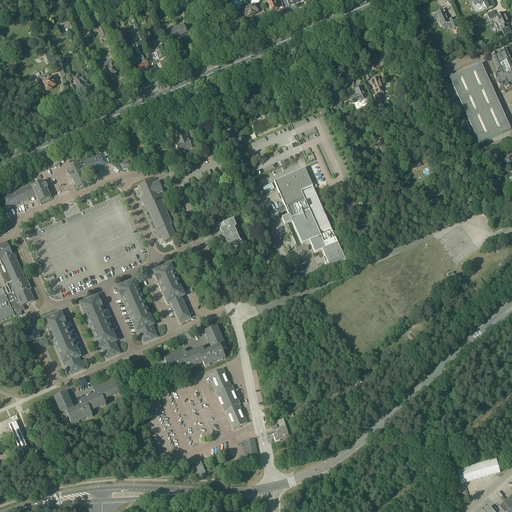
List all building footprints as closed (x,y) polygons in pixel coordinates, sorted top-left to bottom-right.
[(231,0),(236,12),(241,10),(241,11),(240,11),(244,19),(247,18),(251,17),(251,16),(248,8),(244,9),(240,1),(237,2),(236,0),(231,0)] [(258,12),(254,5),(259,3),(257,0),(253,0),(251,5),(252,6),(248,8),(251,16),(252,15),(253,16),(254,15),(254,14),(255,14),(255,13),(258,12)] [(272,0),(268,0),(266,1),(271,12),(277,9),(276,8),(278,7),(278,6),(276,1),(274,2),(272,0)] [(484,2),(483,0),(473,0),(474,2),(472,3),(474,7),(482,4),(484,8),(485,7),(486,10),(492,7),(490,2),(486,3),(486,2),(484,2)] [(440,27),(449,24),(449,25),(450,24),(452,31),(458,28),(457,28),(460,27),(457,19),(454,20),(454,19),(448,21),(444,10),(436,14),(439,22),(438,22),(440,27)] [(496,24),(506,19),(504,14),(495,18),(493,12),(486,15),(489,21),(494,19),(496,24)] [(188,20),(185,13),(180,15),(183,21),(185,24),(189,22),(188,20)] [(32,31),(36,29),(31,19),(27,21),(32,31)] [(501,31),(504,37),(510,34),(507,25),(509,24),(506,19),(496,24),(494,24),(497,29),(496,30),(497,32),(501,31)] [(180,28),(176,30),(180,38),(186,34),(182,25),(179,27),(180,28)] [(101,39),(107,37),(103,27),(97,29),(101,39)] [(180,38),(176,30),(172,32),(170,28),(166,30),(168,33),(169,32),(173,41),(180,38)] [(148,42),(145,36),(143,37),(149,51),(152,50),(148,42)] [(165,58),(161,50),(163,49),(161,43),(155,46),(157,49),(154,50),(155,55),(154,55),(156,60),(158,59),(159,61),(165,58)] [(496,55),(492,57),(490,58),(498,74),(493,76),(495,81),(496,82),(495,82),(496,84),(497,84),(497,85),(499,90),(504,88),(505,91),(511,88),(511,65),(508,56),(506,51),(500,53),(500,54),(499,54),(499,53),(497,54),(497,55),(496,55)] [(51,52),(45,54),(50,66),(55,63),(51,52)] [(115,53),(110,55),(113,62),(118,60),(115,53)] [(139,54),(137,55),(144,71),(149,69),(146,61),(144,61),(142,57),(140,57),(139,54)] [(135,55),(137,59),(134,60),(137,65),(135,65),(139,73),(144,71),(137,55),(135,55)] [(113,65),(110,60),(107,61),(107,62),(103,64),(106,71),(106,72),(103,73),(106,78),(109,77),(109,78),(111,77),(113,77),(113,76),(117,74),(113,65)] [(63,79),(68,77),(62,62),(57,65),(63,79)] [(481,65),(449,79),(479,145),(510,131),(501,109),(496,111),(490,98),(494,96),(481,65)] [(78,91),(87,88),(87,87),(88,87),(87,84),(87,83),(85,77),(80,79),(79,76),(73,79),(78,91)] [(39,80),(37,81),(38,82),(41,88),(43,87),(46,92),(51,90),(50,89),(55,87),(51,79),(50,79),(46,81),(45,77),(39,80)] [(382,101),(381,98),(383,97),(383,95),(382,93),(384,93),(378,80),(370,84),(376,96),(373,98),(376,104),(382,101)] [(367,100),(361,88),(354,91),(356,96),(350,99),(352,104),(359,101),(360,103),(367,100)] [(184,124),(179,127),(179,126),(168,130),(170,135),(173,134),(178,144),(174,146),(178,154),(192,148),(188,140),(187,140),(184,133),(188,131),(184,124)] [(107,165),(103,154),(76,166),(76,168),(69,172),(70,175),(69,176),(70,179),(72,179),(77,190),(88,186),(83,175),(107,165)] [(501,165),(503,165),(504,170),(511,166),(511,163),(511,162),(511,160),(510,155),(505,157),(506,160),(504,161),(503,159),(499,161),(501,165)] [(130,167),(127,162),(120,166),(122,170),(130,167)] [(304,169),(274,183),(288,216),(283,218),(282,219),(285,226),(287,225),(291,223),(301,245),(309,242),(310,245),(312,248),(314,253),(314,254),(321,251),(324,257),(326,262),(328,265),(329,269),(345,262),(312,187),(304,170),(304,169)] [(175,239),(170,226),(171,225),(161,202),(163,201),(160,194),(163,193),(158,183),(155,184),(153,180),(139,186),(145,198),(141,200),(146,209),(148,209),(157,231),(155,232),(157,237),(161,235),(164,243),(175,239)] [(35,184),(1,199),(6,209),(36,196),(39,204),(51,199),(46,190),(47,189),(46,186),(45,187),(43,183),(36,186),(35,184)] [(221,234),(218,235),(222,242),(225,241),(228,248),(227,248),(229,252),(235,249),(236,251),(239,250),(238,248),(243,246),(240,238),(239,238),(234,228),(236,228),(233,220),(220,225),(222,229),(220,230),(221,234)] [(0,276),(5,288),(0,290),(0,322),(13,316),(14,319),(21,316),(20,313),(24,311),(23,308),(34,303),(29,291),(30,291),(25,279),(24,280),(13,256),(12,256),(6,243),(0,245),(0,276)] [(170,265),(152,273),(166,305),(170,303),(179,324),(190,319),(181,299),(184,297),(170,265)] [(134,282),(116,289),(136,334),(138,333),(143,345),(156,339),(151,327),(153,326),(134,282)] [(96,297),(79,305),(99,351),(101,350),(105,361),(120,355),(115,344),(116,343),(96,297)] [(80,359),(60,313),(43,321),(63,366),(64,366),(69,377),(83,370),(79,359),(80,359)] [(164,359),(164,360),(170,373),(175,370),(174,370),(185,365),(187,370),(192,368),(203,363),(205,368),(210,366),(209,366),(218,362),(223,360),(224,359),(225,359),(222,351),(227,349),(225,344),(224,345),(219,332),(217,327),(204,332),(204,333),(205,335),(207,340),(207,339),(211,347),(211,348),(203,351),(203,350),(202,348),(197,351),(187,355),(187,356),(184,351),(180,353),(171,357),(171,356),(166,359),(167,359),(165,360),(164,359)] [(224,413),(225,413),(233,431),(246,425),(239,407),(240,406),(232,388),(230,388),(222,370),(209,376),(217,394),(216,395),(224,413)] [(66,393),(53,399),(55,404),(56,404),(61,416),(61,417),(63,421),(68,419),(71,427),(72,427),(72,426),(74,425),(74,426),(79,424),(78,423),(87,419),(87,420),(92,418),(89,413),(100,408),(100,409),(105,406),(103,402),(114,397),(119,395),(113,382),(113,383),(111,383),(110,383),(106,385),(106,386),(98,389),(97,389),(93,391),(95,396),(84,401),(84,400),(79,403),(80,405),(72,409),(69,400),(67,396),(66,394),(66,393)] [(289,438),(283,420),(277,422),(280,431),(278,432),(279,434),(274,436),(276,442),(289,438)] [(13,441),(15,440),(19,451),(27,448),(16,423),(9,426),(14,438),(12,438),(13,441)] [(253,440),(244,442),(248,463),(258,461),(254,441),(253,440)] [(461,486),(500,474),(496,460),(457,471),(461,486)] [(200,462),(194,464),(200,477),(206,475),(200,462)] [(511,511),(511,495),(499,508),(498,508),(500,511),(498,511),(493,511),(489,508),(484,511),(511,511)]
